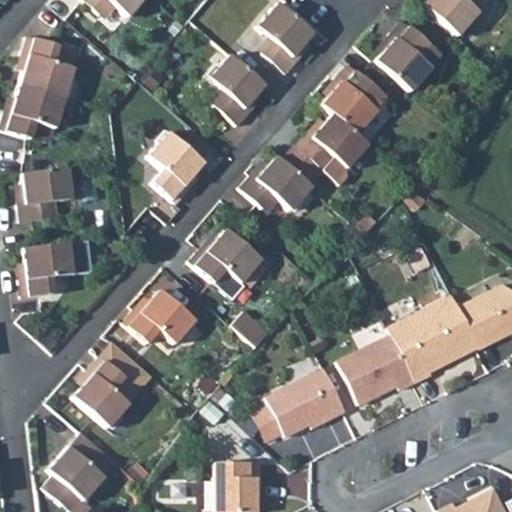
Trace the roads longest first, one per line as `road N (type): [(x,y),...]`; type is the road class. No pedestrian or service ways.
road 1 (residential): [(7,409),(57,366),(375,0)]
road 2 (residential): [(511,440),(357,509),(333,499),(331,480),(341,466),(488,393)]
